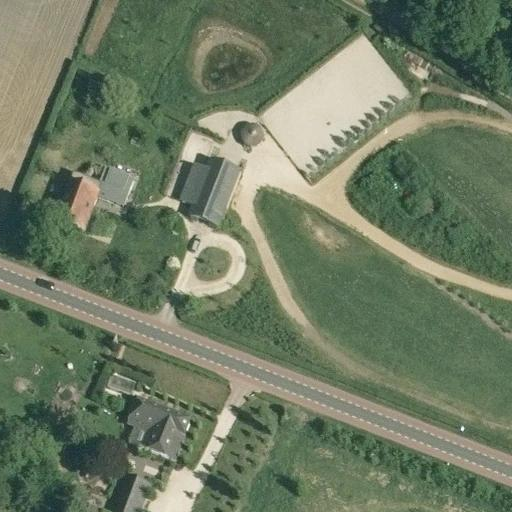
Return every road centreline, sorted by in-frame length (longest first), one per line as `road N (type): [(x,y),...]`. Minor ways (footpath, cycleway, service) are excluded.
road 1 (primary): [(511,473),(0,274)]
road 2 (track): [(511,81),(371,0)]
